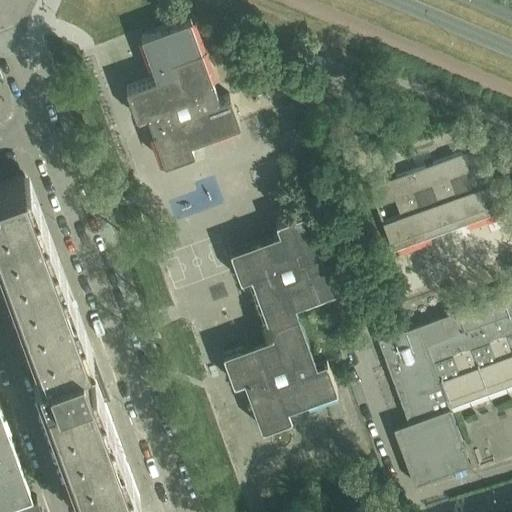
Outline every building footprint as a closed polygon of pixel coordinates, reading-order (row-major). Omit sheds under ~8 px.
[(190,17),(154,30),(141,35),(155,76),(125,87),(136,116),(145,112),(164,162),(193,152),(190,141),(240,123),(229,93),(219,97),(190,17)] [(481,145),(416,168),(369,185),(392,249),(504,208),(481,145)] [(88,349),(24,174),(0,182),(0,258),(39,365),(32,368),(85,511),(102,511),(140,498),(104,399),(109,397),(91,348),(88,349)] [(323,260),(304,210),(274,220),(278,231),(230,249),(240,278),(250,275),(272,334),(222,352),(233,381),(243,378),(262,428),(291,417),(287,407),(337,389),(326,359),(315,363),(294,303),(317,295),(344,285),(333,256),(323,260)] [(403,328),(378,337),(407,416),(408,420),(393,426),(414,483),(430,477),(428,470),(451,462),(449,456),(465,450),(449,406),(511,383),(511,288),(456,309),(439,316),(403,329),(403,328)] [(341,353),(351,350),(348,340),(338,343),(341,353)] [(4,419),(0,409),(0,508),(32,497),(8,431),(6,432),(2,420),(4,419)] [(42,511),(36,495),(32,497),(0,508),(0,511),(42,511)]
